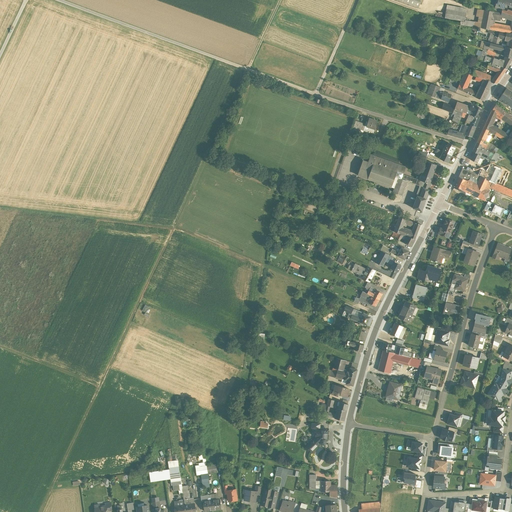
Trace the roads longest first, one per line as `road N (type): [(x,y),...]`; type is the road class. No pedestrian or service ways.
road 1 (track): [(40,511),(247,69)]
road 2 (track): [(380,316),(173,227),(0,210)]
road 3 (track): [(243,415),(274,189),(206,156)]
road 4 (residential): [(438,202),(380,316),(348,424)]
road 5 (track): [(57,0),(247,69)]
road 6 (residential): [(511,422),(497,490),(424,495),(432,438)]
road 7 (residential): [(496,225),(445,390)]
road 8 (residential): [(511,72),(438,202)]
